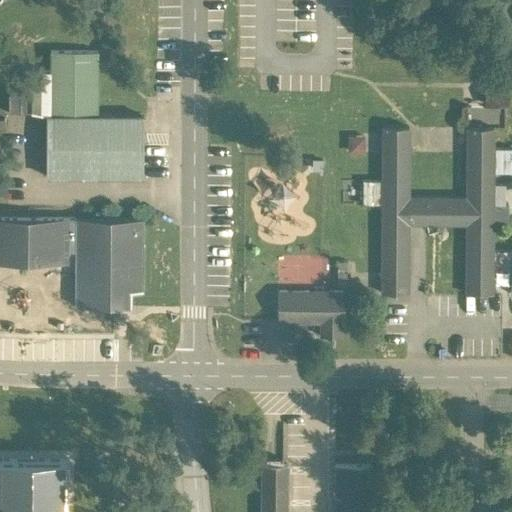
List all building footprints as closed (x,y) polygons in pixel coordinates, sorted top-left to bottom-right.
[(97,62),(97,50),(49,50),(49,112),(97,113),(97,71),(97,64),(97,62)] [(97,113),(45,113),(45,176),(142,178),(143,114),(97,113)] [(409,126),(380,126),(379,293),(409,293),(409,225),(430,225),(464,225),(463,294),(493,294),(494,221),(506,221),(506,217),(507,203),(494,203),(494,147),(494,126),(464,126),(464,196),(409,195),(409,192),(410,153),(409,126)] [(153,222),(0,221),(0,266),(152,267),(153,222)] [(148,270),(81,269),(81,303),(148,304),(148,270)] [(328,286),(279,286),(279,319),(338,319),(338,286),(336,286),(328,286)] [(0,511),(64,511),(65,458),(0,457),(0,511)] [(273,463),(259,463),(258,511),(371,511),(371,464),(333,463),(333,511),(287,511),(287,463),(273,463)]
